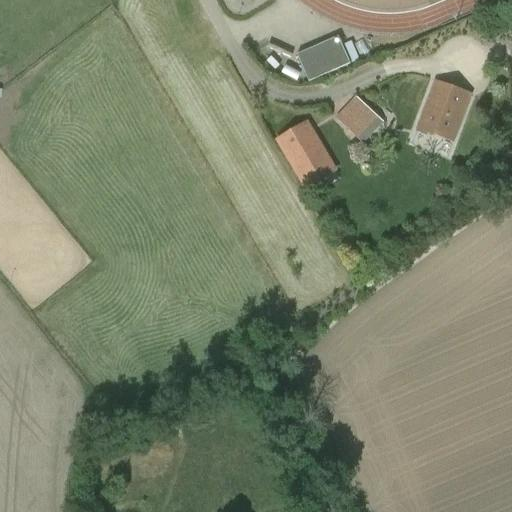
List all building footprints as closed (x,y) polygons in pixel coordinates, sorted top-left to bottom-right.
[(341,69),(350,65),(339,37),(329,41),(341,69)] [(319,79),(341,69),(329,41),(307,51),(319,79)] [(298,55),(310,83),(319,79),(307,51),(298,55)] [(453,143),(471,96),(434,83),(417,129),(453,143)] [(384,123),(369,109),(349,131),(364,145),(384,123)] [(307,121),(275,140),(305,191),(337,172),(307,121)]
